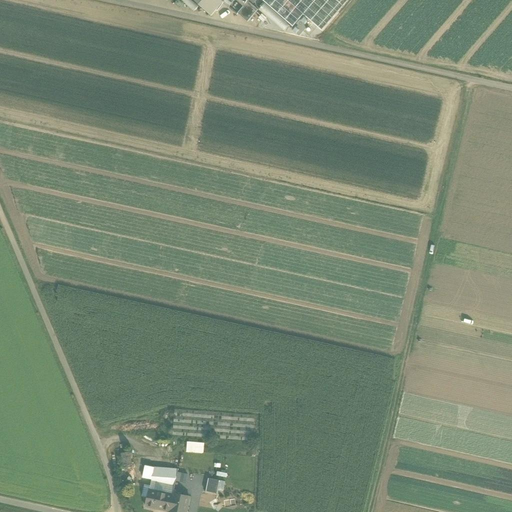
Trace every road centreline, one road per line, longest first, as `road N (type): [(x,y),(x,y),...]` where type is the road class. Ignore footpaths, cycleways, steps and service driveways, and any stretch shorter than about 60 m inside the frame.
road 1 (track): [(106,0),(511,89)]
road 2 (track): [(118,511),(107,465),(0,213)]
